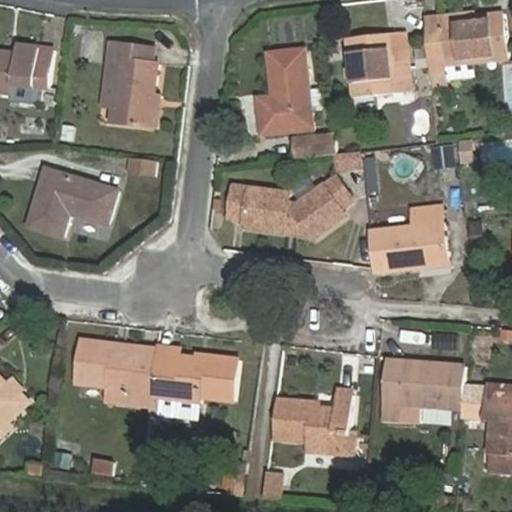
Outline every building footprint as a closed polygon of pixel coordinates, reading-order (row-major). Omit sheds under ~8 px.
[(511,57),(507,15),(427,23),(433,69),(434,76),(450,74),(449,67),(511,59),(511,57)] [(408,34),(394,35),(396,63),(411,62),(408,34)] [(352,40),(358,99),(414,94),(411,62),(396,63),(394,35),(352,40)] [(156,64),(157,48),(115,42),(105,122),(153,129),(160,65),(156,64)] [(58,51),(20,47),(19,56),(0,53),(0,92),(17,95),(18,86),(53,90),(58,51)] [(266,135),(316,130),(308,52),(272,56),(276,98),(262,100),(266,135)] [(298,142),(301,160),(340,156),(341,156),(339,137),(298,142)] [(474,146),(464,147),(466,167),(476,166),(474,146)] [(364,166),(362,153),(341,156),(340,156),(341,168),(364,166)] [(132,174),(158,177),(160,163),(134,160),(132,174)] [(111,225),(120,192),(50,171),(34,227),(67,237),(74,214),(111,225)] [(237,188),(232,220),(249,222),(248,229),(288,234),(289,228),(301,230),(307,226),(317,240),(349,217),(327,187),(301,206),(291,205),(292,195),(237,188)] [(417,228),(373,233),(375,251),(451,243),(447,208),(416,211),(417,228)] [(485,223),(471,225),(474,251),(487,250),(485,223)] [(451,243),(375,251),(377,275),(453,268),(451,243)] [(112,395),(154,400),(159,353),(159,352),(143,350),(142,356),(125,354),(126,348),(86,343),(81,383),(113,387),(112,395)] [(182,356),(159,353),(154,400),(202,406),(202,398),(238,403),(244,362),(201,357),(201,361),(182,359),(182,356)] [(423,407),(466,409),(468,387),(469,367),(390,362),(386,420),(422,423),(423,407)] [(9,385),(0,375),(0,432),(31,404),(12,382),(9,385)] [(490,388),(468,387),(466,409),(466,421),(495,423),(493,452),(511,453),(511,385),(490,384),(490,388)] [(324,405),(279,401),(274,439),(312,443),(309,464),(333,466),(333,454),(348,455),(349,435),(353,435),(357,396),(340,395),(338,410),(324,409),(324,405)] [(202,406),(154,400),(152,416),(200,422),(202,406)] [(58,452),(56,465),(72,467),(74,455),(58,452)] [(511,453),(493,452),(491,473),(511,474),(511,453)] [(97,458),(96,472),(115,474),(116,461),(97,458)] [(287,473),(270,471),(268,500),(284,501),(287,473)]
